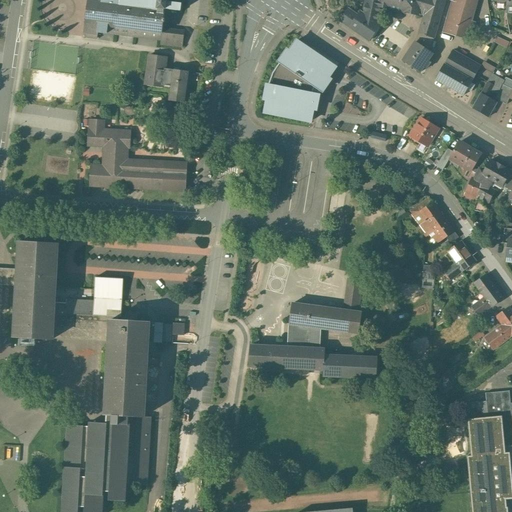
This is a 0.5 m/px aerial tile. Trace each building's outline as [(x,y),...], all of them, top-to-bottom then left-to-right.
[(86,23),(84,37),(97,38),(97,32),(160,39),(160,44),(182,46),(184,30),(170,29),(171,25),(163,25),(166,9),(166,3),(166,0),(87,0),(85,23),(86,23)] [(348,11),(347,10),(340,20),(370,41),(380,25),(378,23),(380,10),(382,2),(378,1),(376,1),(372,0),(365,0),(363,13),(360,11),(356,18),(347,12),(348,11)] [(377,0),(378,1),(382,2),(380,10),(389,12),(390,8),(407,12),(418,14),(418,13),(420,0),(377,0)] [(420,0),(418,13),(418,14),(424,15),(416,42),(425,48),(427,44),(432,45),(444,0),(420,0)] [(451,0),(449,7),(442,32),(470,40),(475,22),(470,20),(476,0),(451,0)] [(166,3),(166,9),(181,11),(182,3),(170,2),(169,3),(166,3)] [(411,34),(394,22),(378,46),(395,58),(411,34)] [(509,46),(511,40),(497,36),(495,42),(509,46)] [(336,67),(295,40),(288,51),(286,49),(278,60),(280,61),(272,72),(268,85),(265,84),(263,98),(266,98),(264,111),(311,120),(314,107),(317,108),(319,95),(312,94),(313,89),(315,85),(323,90),(331,80),(328,78),(336,67)] [(425,48),(416,42),(403,60),(402,61),(419,72),(423,67),(426,68),(430,62),(427,60),(432,53),(425,48)] [(452,50),(444,65),(472,81),(482,63),(469,55),(467,59),(452,50)] [(189,71),(165,68),(166,57),(164,56),(164,55),(160,55),(160,56),(149,55),(148,57),(147,56),(147,60),(148,60),(148,63),(146,63),(146,66),(147,66),(147,69),(145,69),(145,72),(146,72),(145,84),(147,84),(147,86),(150,86),(150,85),(152,85),(152,86),(155,87),(155,85),(157,85),(157,87),(160,87),(160,86),(162,86),(162,84),(171,85),(170,98),(168,98),(168,100),(184,102),(185,100),(184,100),(187,72),(189,72),(189,71)] [(494,72),(497,67),(486,60),(483,65),(494,72)] [(472,81),(444,65),(436,79),(464,95),(472,81)] [(492,74),(488,82),(497,87),(501,79),(492,74)] [(487,81),(481,93),(488,97),(492,90),(494,91),(497,87),(488,82),(487,81)] [(511,91),(511,88),(502,84),(495,99),(507,104),(509,98),(511,91)] [(488,97),(481,93),(472,108),(488,117),(497,102),(488,97)] [(437,128),(421,118),(411,135),(427,145),(431,138),(437,128)] [(90,119),(90,129),(103,130),(103,120),(90,119)] [(104,146),(127,147),(130,148),(131,131),(103,130),(90,129),(87,129),(87,145),(104,146)] [(386,135),(372,132),(370,138),(384,141),(386,135)] [(431,138),(427,145),(431,148),(436,141),(431,138)] [(476,152),(459,142),(451,155),(450,158),(451,158),(463,166),(471,171),(475,165),(481,154),(476,151),(476,152)] [(127,147),(104,146),(103,166),(90,165),(89,186),(185,190),(186,163),(127,160),(127,147)] [(450,158),(451,155),(445,151),(436,165),(449,173),(454,166),(448,162),(451,158),(450,158)] [(502,185),(508,174),(510,171),(504,167),(497,163),(497,164),(491,160),(484,171),(480,168),(476,173),(473,179),(481,183),(477,197),(484,200),(488,201),(493,190),(488,187),(493,180),(496,182),(502,185)] [(465,191),(477,197),(481,183),(473,179),(476,173),(473,178),(472,177),(465,191)] [(507,189),(511,179),(511,176),(508,174),(502,185),(496,182),(495,184),(502,188),(503,186),(505,188),(498,201),(506,205),(507,189)] [(484,200),(477,197),(474,210),(482,212),(485,212),(487,206),(483,205),(484,200)] [(420,212),(432,203),(428,198),(410,211),(414,217),(420,212)] [(454,231),(433,202),(432,203),(420,212),(426,220),(441,241),(454,231)] [(420,212),(414,217),(419,225),(426,220),(420,212)] [(504,228),(496,227),(494,241),(503,242),(504,228)] [(52,337),(109,340),(111,320),(118,320),(118,316),(121,316),(123,278),(95,276),(94,300),(67,298),(67,302),(55,301),(58,243),(19,241),(14,337),(52,339),(52,337)] [(476,262),(461,242),(446,253),(453,262),(442,269),(450,280),(476,262)] [(293,248),(278,245),(276,252),(291,256),(293,248)] [(503,298),(485,274),(474,283),(484,297),(471,306),(478,316),(491,306),(491,307),(503,298)] [(347,278),(343,310),(358,312),(362,280),(347,278)] [(311,306),(292,303),(289,323),(293,324),(321,328),(358,333),(361,312),(358,312),(343,310),(323,307),(312,305),(311,306)] [(511,336),(511,310),(509,306),(495,316),(502,325),(484,338),(494,351),(511,336)] [(89,426),(66,425),(61,511),(77,511),(78,506),(84,506),(83,511),(102,511),(103,491),(110,491),(109,499),(126,500),(127,484),(147,484),(151,416),(143,416),(149,321),(118,320),(111,320),(109,340),(105,414),(107,414),(106,422),(89,422),(89,426)] [(184,323),(173,323),(172,334),(183,334),(184,323)] [(321,328),(293,324),(292,333),(290,333),(290,338),(292,338),(292,347),(320,348),(321,328)] [(481,330),(472,336),(475,341),(484,335),(481,330)] [(268,366),(269,346),(250,345),(249,365),(268,366)] [(320,348),(292,347),(269,346),(268,366),(323,369),(324,369),(324,355),(325,349),(320,348)] [(324,369),(323,369),(323,375),(376,378),(377,357),(337,355),(337,352),(326,352),(326,355),(324,355),(324,369)] [(448,380),(445,374),(434,380),(437,386),(448,380)] [(486,401),(468,403),(469,418),(468,419),(471,455),(467,456),(472,511),(507,511),(507,507),(506,507),(506,499),(511,498),(511,445),(504,446),(502,416),(501,416),(501,412),(511,410),(511,402),(510,403),(509,391),(486,393),(486,401)]
